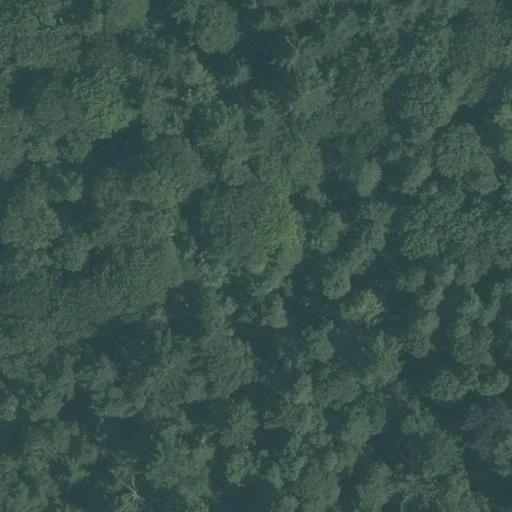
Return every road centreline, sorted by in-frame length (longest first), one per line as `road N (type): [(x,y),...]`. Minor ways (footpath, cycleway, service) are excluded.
road 1 (track): [(439,0),(0,180)]
road 2 (track): [(461,452),(281,84),(261,73)]
